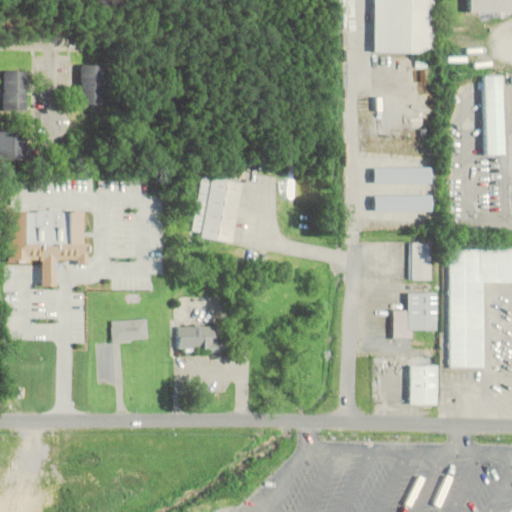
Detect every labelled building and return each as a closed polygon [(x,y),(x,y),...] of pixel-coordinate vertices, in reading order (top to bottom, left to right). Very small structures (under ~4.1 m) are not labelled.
[(370,0),(370,52),(432,53),(432,0),(370,0)] [(511,0),(511,9),(468,9),(468,0),(511,0)] [(101,64),(80,64),(80,105),(101,105),(101,64)] [(25,71),(2,71),(2,110),(25,110),(25,71)] [(502,73),(504,152),(486,152),(484,73),(502,73)] [(18,130),(0,130),(0,158),(18,158),(18,130)] [(371,167),(371,183),(430,183),(430,167),(371,167)] [(191,236),(232,242),(241,181),(200,175),(191,236)] [(430,195),(372,195),(372,211),(430,211),(430,195)] [(9,242),(25,242),(25,217),(9,217),(9,242)] [(431,243),(409,243),(409,279),(431,279),(431,243)] [(511,246),(449,245),(451,365),(484,364),(484,279),(511,279),(511,246)] [(57,261),(57,247),(9,247),(9,261),(57,261)] [(46,319),(46,279),(28,279),(28,319),(46,319)] [(392,339),(412,339),(412,329),(435,329),(435,292),(406,292),(406,309),(392,309),(392,339)] [(146,339),(146,319),(111,319),(111,339),(146,339)] [(214,326),(178,325),(178,350),(220,351),(220,341),(214,341),(214,326)] [(436,365),(409,365),(409,405),(436,405),(436,365)]
